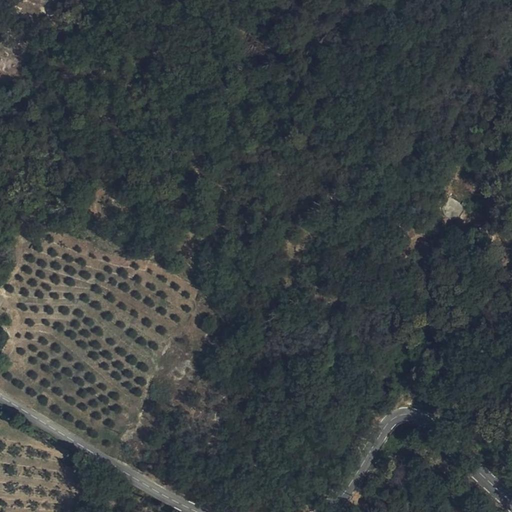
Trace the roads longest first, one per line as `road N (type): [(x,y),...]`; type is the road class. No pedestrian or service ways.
road 1 (secondary): [(323,511),(349,488),(387,423),(411,416),(511,507)]
road 2 (secondary): [(0,397),(198,511)]
